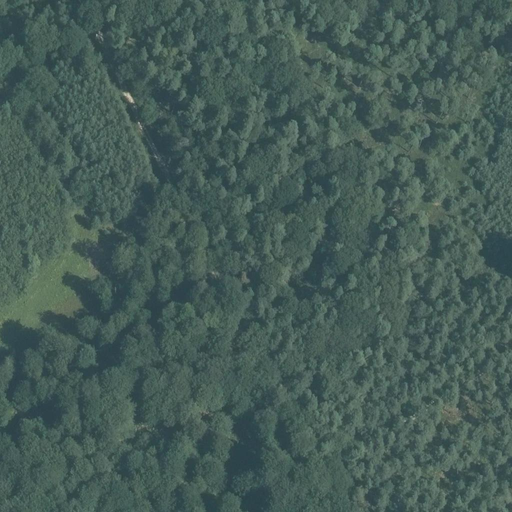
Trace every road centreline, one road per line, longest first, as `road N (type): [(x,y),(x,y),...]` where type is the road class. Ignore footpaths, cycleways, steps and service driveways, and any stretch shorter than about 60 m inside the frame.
road 1 (track): [(343,511),(91,0)]
road 2 (track): [(511,353),(325,475)]
